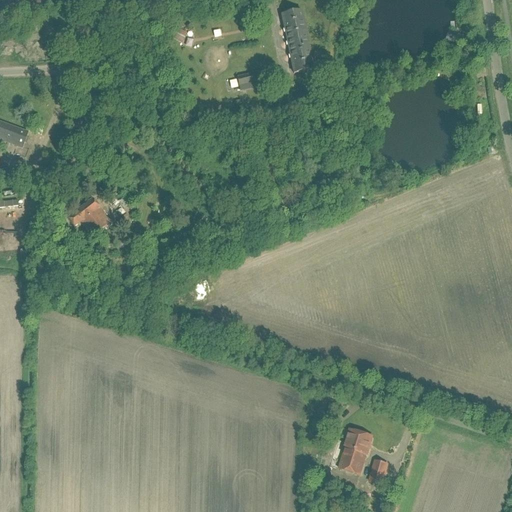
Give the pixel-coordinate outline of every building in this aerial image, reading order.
[(278,16),(290,75),(313,70),(300,11),(278,16)] [(163,34),(181,43),(186,33),(168,24),(163,34)] [(235,73),(237,81),(260,76),(258,68),(235,73)] [(22,149),(28,134),(0,123),(0,139),(3,141),(3,142),(22,149)] [(96,202),(69,218),(76,229),(86,224),(92,234),(108,224),(96,202)] [(374,437),(351,430),(340,469),(362,476),(374,437)] [(390,466),(376,462),(369,482),(383,487),(390,466)]
